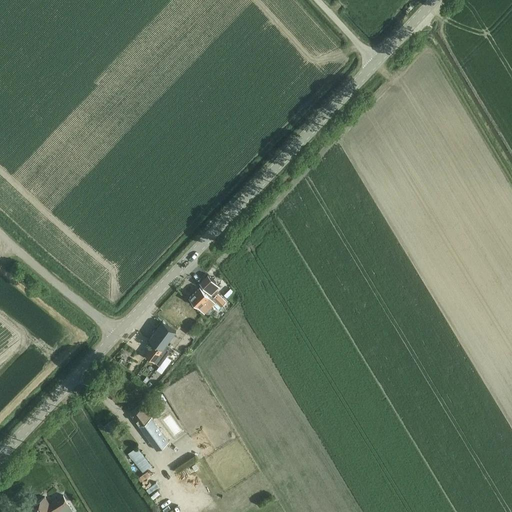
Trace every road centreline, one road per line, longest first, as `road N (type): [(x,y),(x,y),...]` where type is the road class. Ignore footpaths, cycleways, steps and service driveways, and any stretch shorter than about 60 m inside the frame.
road 1 (tertiary): [(116,334),(374,62)]
road 2 (tertiary): [(0,457),(116,334)]
road 3 (unclassified): [(116,334),(0,232)]
